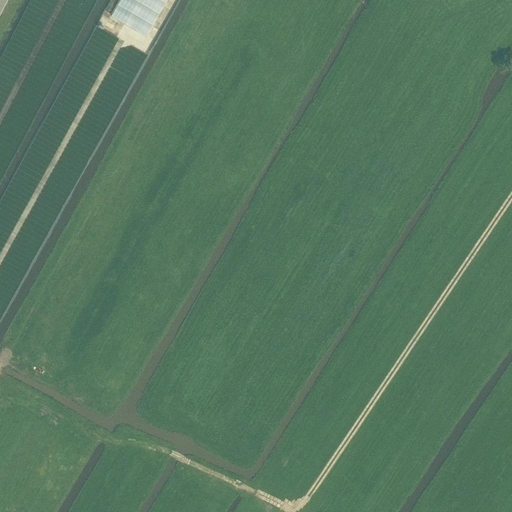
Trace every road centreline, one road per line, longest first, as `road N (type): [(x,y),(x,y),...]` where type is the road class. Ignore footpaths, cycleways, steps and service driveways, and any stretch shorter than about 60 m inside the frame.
road 1 (track): [(54,410),(291,510),(511,194)]
road 2 (track): [(145,0),(0,259)]
road 3 (track): [(0,120),(64,0)]
